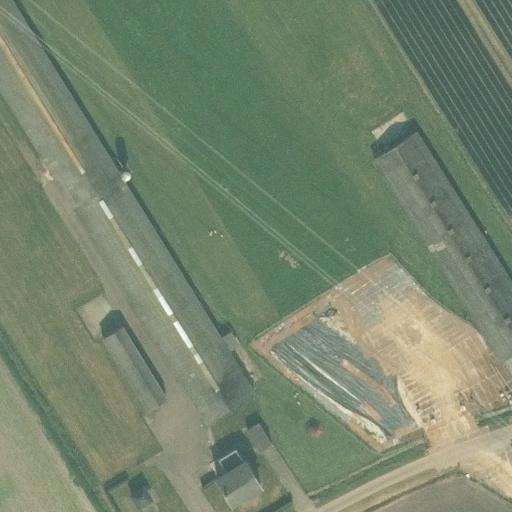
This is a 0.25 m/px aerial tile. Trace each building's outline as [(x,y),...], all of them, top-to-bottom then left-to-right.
[(11,0),(0,0),(0,87),(56,177),(207,423),(254,395),(11,0)] [(511,353),(511,283),(415,130),(373,157),(501,360),(511,353)] [(166,397),(156,380),(121,324),(102,336),(147,409),(166,397)] [(246,429),(249,433),(259,450),(271,442),(258,421),(246,429)] [(227,469),(216,476),(232,502),(260,484),(245,458),(242,460),(234,446),(219,456),(227,469)] [(146,484),(130,488),(135,504),(151,499),(146,484)]
